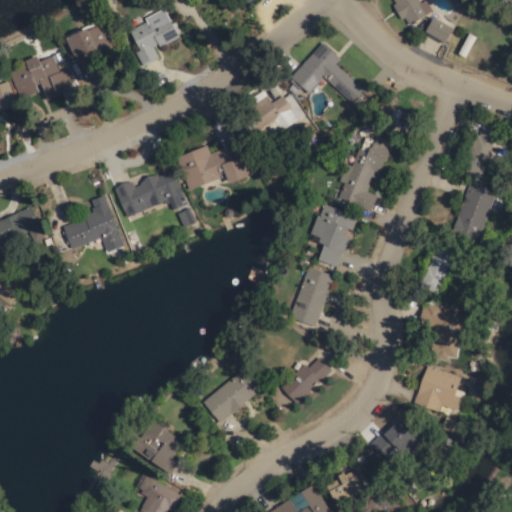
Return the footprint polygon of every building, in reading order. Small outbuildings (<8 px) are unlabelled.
[(430,13),(424,1),(420,3),(417,0),(389,0),(405,27),(430,13)] [(127,31),(137,52),(133,54),(140,68),(157,60),(152,49),(164,43),(161,36),(172,31),(162,9),(142,19),(144,23),(127,31)] [(451,31),(431,19),(422,33),(442,45),(451,31)] [(77,72),(96,65),(91,53),(108,46),(99,23),(63,37),(77,72)] [(361,90),(334,66),(339,60),(320,44),(289,79),(307,95),(321,79),(350,104),(361,90)] [(52,58),(37,64),(34,56),(22,60),(24,65),(7,71),(18,99),(41,91),(44,100),(60,94),(57,87),(71,82),(66,68),(57,72),(52,58)] [(0,110),(15,104),(6,81),(2,83),(0,88),(0,110)] [(232,114),(238,134),(279,122),(276,113),(287,109),(284,97),(267,102),(268,103),(232,114)] [(462,171),(478,177),(497,129),(481,123),(462,171)] [(337,201),(369,211),(374,196),(366,193),(372,174),(378,176),(389,142),(373,137),(368,152),(354,148),(337,201)] [(186,190),(224,177),(226,183),(245,176),(234,144),(208,153),(205,145),(174,157),(186,190)] [(123,218),(166,200),(169,210),(183,204),(169,170),(131,185),(130,181),(111,188),(123,218)] [(493,193),(467,184),(451,229),(478,239),(493,193)] [(61,225),(69,248),(99,238),(104,252),(121,246),(103,195),(88,201),(92,215),(61,225)] [(355,217),(320,204),(308,236),(323,242),(315,261),(336,268),(349,234),(355,217)] [(0,241),(37,226),(29,207),(0,218),(0,241)] [(446,268),(453,270),(460,250),(436,241),(420,286),(437,292),(446,268)] [(313,327),(332,276),(304,266),(285,317),(313,327)] [(0,299),(9,305),(19,289),(0,276),(0,299)] [(432,354),(453,357),(455,337),(462,338),(465,315),(431,311),(428,329),(435,330),(432,354)] [(294,404),(329,370),(315,355),(280,388),(294,404)] [(459,377),(424,366),(411,405),(425,410),(428,402),(456,411),(462,392),(454,390),(459,377)] [(260,387),(241,367),(201,404),(220,424),(260,387)] [(369,444),(383,459),(411,433),(397,418),(369,444)] [(180,442),(151,421),(131,447),(167,474),(175,462),(168,457),(180,442)] [(139,511),(163,511),(165,509),(170,511),(179,495),(144,476),(136,492),(147,498),(139,511)] [(328,511),(312,485),(298,493),(304,503),(295,509),(289,499),(267,511),(328,511)]
